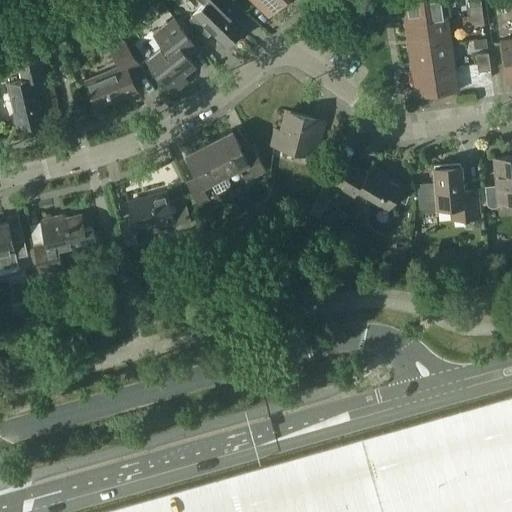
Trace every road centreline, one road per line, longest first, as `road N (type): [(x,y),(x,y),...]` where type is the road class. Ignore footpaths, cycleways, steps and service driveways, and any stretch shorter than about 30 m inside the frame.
road 1 (residential): [(0,180),(146,139),(288,55),(404,131),(511,118)]
road 2 (tertiary): [(0,435),(301,349)]
road 3 (unclassified): [(14,511),(256,446)]
road 4 (unclassified): [(411,387),(345,404),(256,446)]
road 5 (unclassified): [(256,446),(417,408)]
road 6 (tertiary): [(444,379),(397,336),(340,335),(301,349)]
road 7 (tertiary): [(301,349),(378,346),(404,366),(411,387)]
